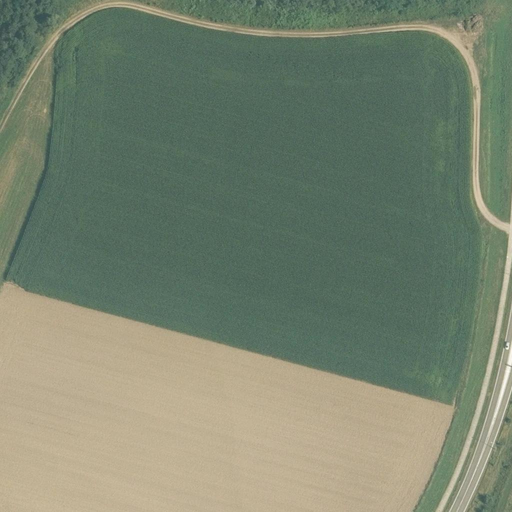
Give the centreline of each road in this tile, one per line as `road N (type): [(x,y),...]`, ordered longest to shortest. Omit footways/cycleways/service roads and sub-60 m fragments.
road 1 (track): [(0,129),(41,50),(60,28),(106,3),(266,35),(427,30),(453,41),(470,62),(474,187),(482,213),(511,229)]
road 2 (primary): [(511,351),(456,511)]
